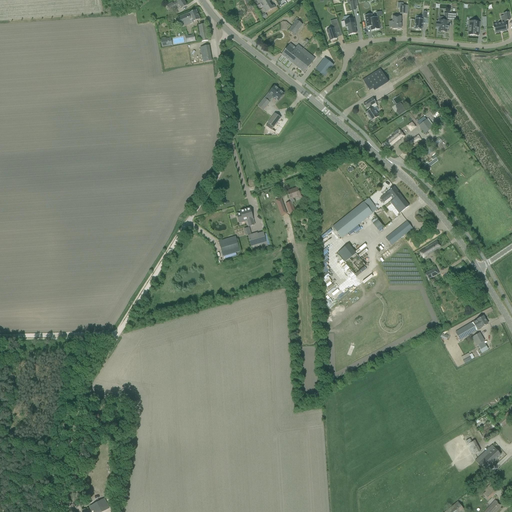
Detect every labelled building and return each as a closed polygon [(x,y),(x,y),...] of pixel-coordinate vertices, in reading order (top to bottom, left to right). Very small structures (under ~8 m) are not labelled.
[(177,2),(167,7),(168,8),(170,11),(176,8),(175,7),(179,5),(181,9),(182,8),(186,5),(183,0),(179,0),(178,1),(177,2)] [(267,0),(260,4),(262,9),(270,5),(268,2),(271,1),(270,0),(267,0)] [(327,17),(335,15),(331,2),(314,7),(317,15),(325,13),(327,17)] [(270,5),(262,9),(265,14),(275,8),(274,5),(271,7),(270,5)] [(408,14),(408,6),(403,6),(402,9),(400,8),(400,14),(405,14),(408,14)] [(177,18),(180,26),(189,22),(190,25),(193,23),(193,22),(200,20),(196,10),(177,18)] [(436,22),(436,29),(438,29),(438,32),(439,32),(439,33),(443,33),(442,33),(442,32),(444,33),(444,32),(447,32),(447,30),(448,30),(448,27),(447,27),(448,21),(447,21),(447,20),(451,20),(452,14),(451,14),(444,14),(444,18),(445,18),(445,21),(440,21),(439,22),(436,22)] [(379,30),(377,17),(372,18),(371,15),(365,16),(367,28),(370,27),(371,31),(379,30)] [(401,29),(401,17),(392,17),(392,22),(389,22),(389,28),(392,28),(392,29),(397,29),(397,30),(400,30),(400,29),(401,29)] [(355,26),(354,19),(344,21),(346,28),(347,28),(348,35),(356,34),(354,26),(355,26)] [(411,19),(410,28),(414,29),(414,30),(416,30),(415,30),(418,31),(418,30),(422,30),(423,20),(415,19),(415,20),(411,19)] [(296,20),(288,31),(294,35),(303,25),(296,20)] [(479,26),(479,22),(469,21),(469,22),(469,28),(468,28),(468,31),(469,31),(468,35),(478,36),(477,36),(477,32),(479,32),(479,26)] [(507,31),(505,23),(493,25),(494,34),(507,31)] [(208,41),(205,24),(198,25),(201,42),(208,41)] [(340,31),(338,24),(337,24),(332,25),(333,29),(326,31),(330,41),(337,39),(335,33),(340,31)] [(185,35),(186,43),(194,42),(193,34),(192,34),(192,35),(188,36),(188,35),(185,35)] [(161,40),(162,48),(172,46),(171,38),(161,40)] [(285,51),(281,55),(292,63),(300,53),(301,52),(296,48),(295,48),(290,44),(289,46),(285,51)] [(200,47),(203,63),(212,61),(209,46),(200,47)] [(300,53),(292,63),(304,73),(312,63),(309,60),(312,58),(309,55),(306,58),(300,53)] [(325,59),(315,70),(325,78),(334,66),(325,59)] [(362,80),(369,91),(373,89),(374,91),(388,82),(380,69),(362,80)] [(283,94),(274,86),(268,93),(268,94),(264,99),(264,98),(258,106),(263,110),(269,103),(268,102),(272,97),(273,97),(278,101),(280,98),(281,98),(283,96),(282,95),(283,94)] [(376,112),(373,108),(377,106),(375,103),(376,103),(373,99),(363,105),(366,109),(367,109),(368,111),(365,113),(371,122),(379,116),(376,112)] [(267,124),(266,126),(272,130),(273,128),(280,118),(275,114),(267,124)] [(419,125),(418,126),(425,134),(433,128),(427,119),(426,120),(424,117),(417,122),(419,125)] [(406,125),(409,130),(416,127),(413,122),(406,125)] [(387,151),(404,137),(399,130),(393,134),(394,135),(382,145),(387,151)] [(405,144),(408,149),(421,140),(418,135),(405,144)] [(423,152),(426,156),(434,150),(431,146),(423,152)] [(385,195),(380,198),(383,203),(388,199),(391,197),(393,200),(390,202),(396,210),(399,214),(405,209),(409,206),(394,187),(387,192),(387,193),(385,195)] [(295,204),(293,198),(300,196),(297,188),(293,190),(291,191),(287,192),(291,202),(286,204),(289,213),(294,211),(292,205),(295,204)] [(368,198),(333,227),(341,238),(377,209),(368,198)] [(276,201),(281,216),(286,214),(281,199),(276,201)] [(237,214),(239,222),(247,220),(249,227),(254,225),(253,220),(250,208),(240,211),(240,213),(237,214)] [(379,231),(383,227),(375,218),(371,222),(379,231)] [(407,222),(386,238),(391,245),(412,229),(407,222)] [(248,236),(251,247),(261,245),(257,233),(248,236)] [(218,242),(223,257),(240,252),(236,237),(218,242)] [(441,247),(437,241),(424,249),(419,252),(423,258),(428,255),(441,247)] [(366,266),(348,244),(338,253),(355,275),(366,266)] [(425,273),(428,279),(438,274),(435,268),(425,273)] [(477,320),(472,323),(459,331),(455,333),(460,340),(463,338),(476,331),(481,328),(488,324),(483,316),(477,320)] [(472,338),(477,346),(484,341),(480,333),(472,338)] [(497,422),(503,428),(511,419),(511,414),(509,411),(497,422)] [(473,423),(481,435),(484,440),(497,431),(486,414),(473,423)] [(466,441),(473,455),(480,451),(472,437),(466,441)] [(492,463),(501,455),(495,448),(488,454),(486,451),(483,454),(475,461),(484,471),(492,463)] [(488,500),(500,489),(498,487),(492,482),(484,489),(486,491),(483,494),(482,494),(488,500)] [(91,508),(92,511),(100,511),(108,508),(104,501),(91,508)] [(495,511),(501,506),(495,501),(484,511),(495,511)]
